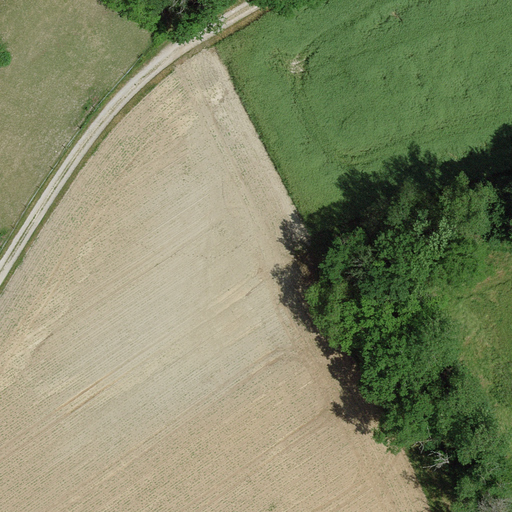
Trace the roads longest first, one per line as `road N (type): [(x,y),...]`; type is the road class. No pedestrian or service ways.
road 1 (track): [(190,42),(437,511)]
road 2 (track): [(0,275),(116,105),(168,57),(263,0)]
